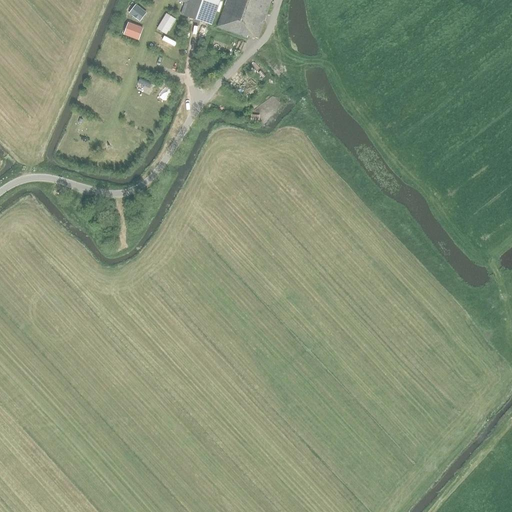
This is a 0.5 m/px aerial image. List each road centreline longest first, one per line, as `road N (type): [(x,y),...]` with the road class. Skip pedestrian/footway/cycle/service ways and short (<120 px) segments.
road 1 (unclassified): [(264,38),(138,188),(108,194),(32,177),(0,192)]
road 2 (track): [(163,0),(138,59),(189,76)]
